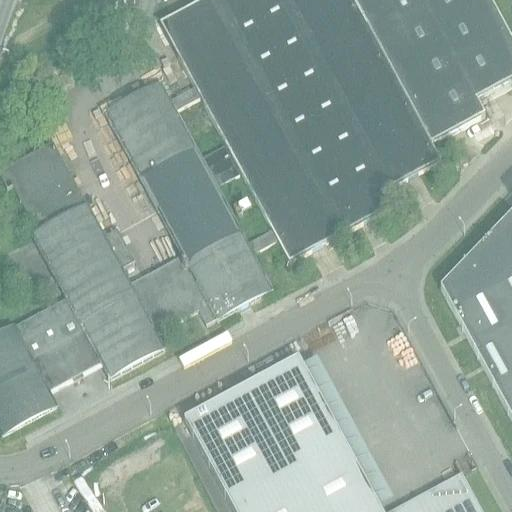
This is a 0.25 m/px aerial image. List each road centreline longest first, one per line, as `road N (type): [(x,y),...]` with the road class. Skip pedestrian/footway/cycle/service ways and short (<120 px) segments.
road 1 (unclassified): [(0,467),(20,466),(392,274)]
road 2 (unclassified): [(392,274),(511,497)]
road 3 (unknown): [(343,299),(395,446),(425,452),(478,435)]
road 4 (unclassified): [(392,274),(511,152)]
